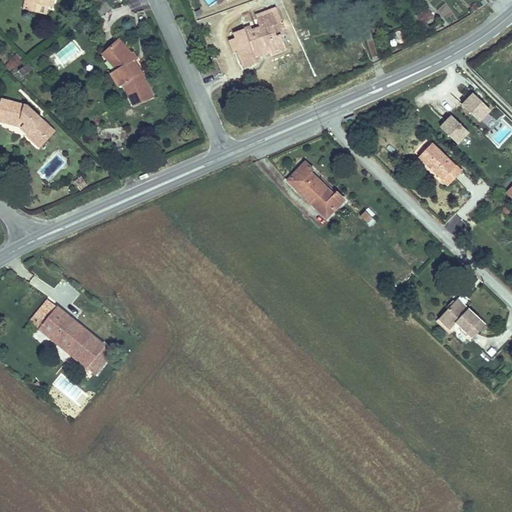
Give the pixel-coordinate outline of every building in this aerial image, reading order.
[(26,0),(25,10),(38,13),(40,4),(48,6),(52,7),(53,0),(26,0)] [(107,0),(94,9),(99,16),(111,7),(107,0)] [(40,4),(38,13),(46,15),(48,6),(40,4)] [(426,7),(416,15),(424,24),(434,16),(426,7)] [(269,49),(270,52),(286,46),(281,34),(277,35),(273,26),(282,23),(276,8),(256,15),(260,27),(252,30),(251,26),(234,33),(236,38),(230,40),(234,52),(239,50),(245,67),(258,62),(255,55),(269,49)] [(273,26),(277,35),(281,34),(286,32),(282,23),(273,26)] [(124,84),(134,106),(153,97),(142,74),(134,60),(138,58),(134,53),(132,53),(120,40),(103,54),(117,70),(112,74),(120,86),(124,84)] [(286,46),(270,52),(271,54),(287,48),(286,46)] [(29,63),(19,71),(24,77),(33,69),(29,63)] [(481,125),(493,112),(472,93),(460,107),(481,125)] [(29,132),(27,134),(41,147),(55,132),(27,106),(1,100),(0,104),(0,120),(22,126),(29,132)] [(439,129),(459,148),(471,134),(451,116),(439,129)] [(426,139),(415,153),(420,157),(431,144),(426,139)] [(449,178),(462,164),(440,142),(427,157),(449,178)] [(308,179),(304,183),(336,212),(351,196),(342,187),(340,190),(319,170),(321,168),(309,157),(297,170),(308,179)] [(470,171),(462,164),(449,178),(456,185),(470,171)] [(294,174),(304,183),(308,179),(297,170),(294,174)] [(75,183),(80,189),(87,184),(82,178),(75,183)] [(381,215),(373,207),(369,213),(377,220),(381,215)] [(400,276),(407,283),(412,279),(405,271),(400,276)] [(482,332),(493,321),(478,307),(464,294),(444,315),(455,324),(462,318),(477,333),(480,330),(482,332)] [(124,353),(59,302),(40,324),(106,376),(124,353)]
